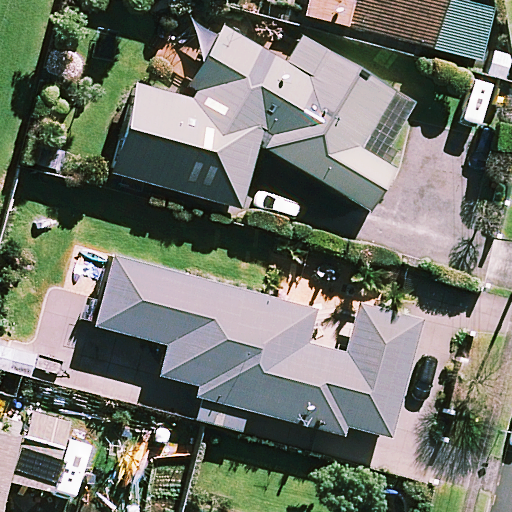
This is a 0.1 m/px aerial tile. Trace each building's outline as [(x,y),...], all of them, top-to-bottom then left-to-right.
[(305,0),(301,16),(476,61),(489,9),(452,0),(305,0)] [(277,61),(212,22),(169,94),(127,83),(103,176),(234,211),(252,144),(362,210),(397,151),(389,146),(415,102),(294,32),(277,61)] [(193,387),(190,398),(197,400),(191,421),(238,433),(243,412),(337,437),(340,427),(386,439),(417,321),(353,304),(340,353),(301,343),(310,310),(107,256),(88,327),(161,346),(153,377),(193,387)] [(33,352),(0,343),(0,369),(26,377),(33,352)] [(0,508),(17,439),(0,434),(0,508)]
